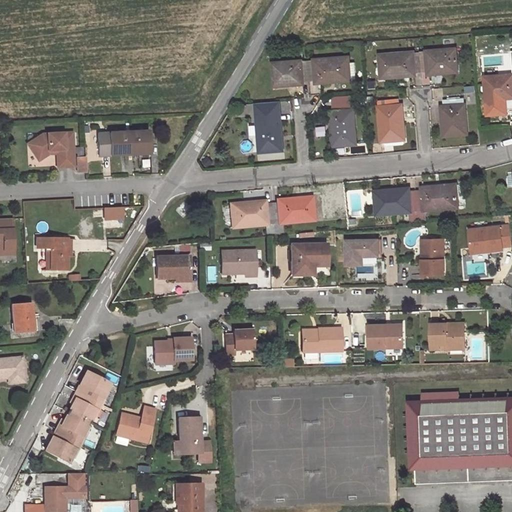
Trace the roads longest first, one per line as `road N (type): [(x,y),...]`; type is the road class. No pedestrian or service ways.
road 1 (residential): [(511,303),(215,306),(85,327)]
road 2 (residential): [(181,182),(426,158)]
road 3 (unclassified): [(290,0),(181,182)]
road 4 (residential): [(0,192),(181,182)]
road 5 (unclassified): [(181,182),(85,327)]
road 6 (unclassified): [(85,327),(16,454)]
